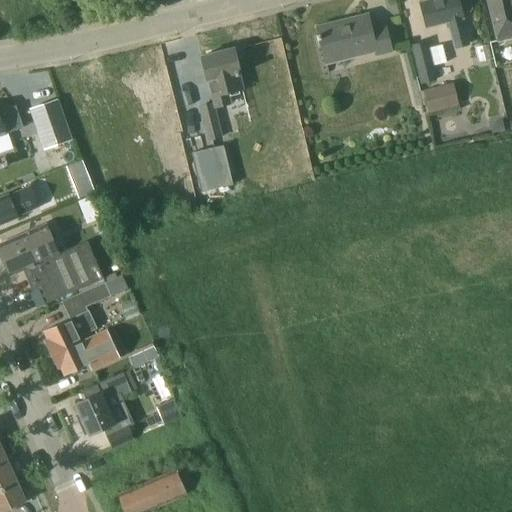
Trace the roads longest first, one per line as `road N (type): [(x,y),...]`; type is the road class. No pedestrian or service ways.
road 1 (unclassified): [(0,60),(262,0)]
road 2 (residential): [(73,511),(0,337)]
